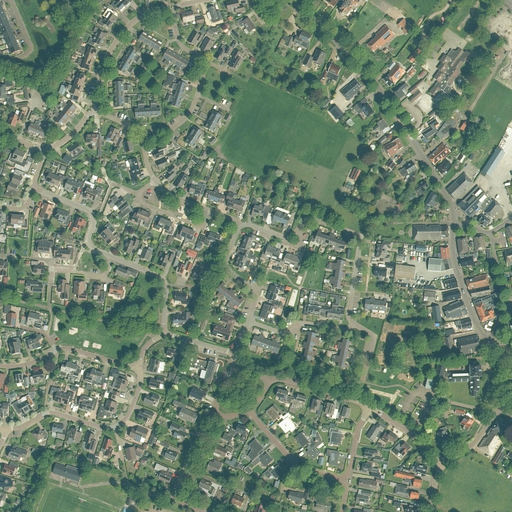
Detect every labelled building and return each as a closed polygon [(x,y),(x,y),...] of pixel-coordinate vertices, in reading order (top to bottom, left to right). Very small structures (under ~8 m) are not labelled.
[(121,0),(119,2),(126,8),(130,4),(126,0),(121,0)] [(239,6),(238,0),(226,3),(228,11),(235,10),(236,14),(244,12),(243,6),(239,6)] [(344,0),(342,3),(344,4),(340,9),(340,10),(339,11),(341,12),(340,13),(342,15),(344,16),(344,15),(344,16),(345,15),(347,16),(349,12),(351,12),(352,10),(352,9),(352,8),(354,6),(355,7),(359,0),(362,0),(363,1),(363,0),(344,0)] [(126,8),(119,2),(117,4),(114,2),(111,6),(115,10),(117,8),(122,13),(126,8)] [(209,20),(212,19),(212,20),(218,18),(219,21),(222,20),(220,12),(219,11),(216,12),(214,7),(208,9),(209,12),(207,13),(207,14),(209,20)] [(103,16),(106,18),(113,23),(117,18),(111,15),(113,12),(108,9),(103,16)] [(182,14),(183,23),(195,20),(193,12),(182,14)] [(113,23),(106,18),(104,21),(101,19),(98,24),(103,27),(104,25),(110,29),(113,23)] [(241,28),(244,26),(246,29),(244,31),(246,35),(255,29),(249,18),(245,21),(243,18),(237,22),(241,28)] [(403,29),(402,30),(406,34),(412,28),(404,19),(397,26),(399,28),(401,27),(403,29)] [(7,20),(0,23),(0,26),(1,29),(0,29),(0,30),(10,25),(7,20)] [(229,24),(238,37),(241,34),(243,37),(245,35),(235,20),(229,24)] [(10,25),(0,30),(2,35),(12,31),(10,25)] [(381,48),(394,35),(386,26),(375,35),(376,36),(367,45),(374,52),(380,47),(381,48)] [(96,34),(95,37),(103,41),(106,35),(100,32),(101,30),(95,27),(93,32),(96,34)] [(206,35),(211,38),(214,33),(218,32),(217,28),(209,30),(208,31),(207,34),(206,35)] [(12,31),(2,35),(3,34),(5,39),(4,39),(14,35),(12,31)] [(139,40),(144,43),(148,35),(143,32),(139,40)] [(194,46),(197,41),(200,43),(203,36),(200,35),(200,36),(194,32),(188,43),(194,46)] [(308,42),(311,37),(302,32),(299,38),(296,37),(294,43),(300,45),(304,47),(304,48),(307,49),(308,48),(310,44),(309,43),(308,42)] [(14,35),(4,39),(4,40),(6,44),(16,40),(14,35)] [(144,43),(149,46),(153,38),(148,35),(144,43)] [(103,41),(95,37),(94,40),(90,39),(88,44),(94,46),(95,44),(101,46),(103,41)] [(149,46),(153,49),(158,41),(153,38),(149,46)] [(200,50),(207,54),(213,43),(207,39),(200,50)] [(16,40),(6,44),(6,45),(8,44),(10,49),(18,45),(16,40)] [(158,41),(153,49),(158,52),(163,44),(158,41)] [(18,45),(10,49),(12,54),(20,51),(18,45)] [(228,56),(232,51),(223,45),(215,58),(221,62),(225,54),(228,56)] [(83,52),(95,56),(97,51),(89,48),(88,51),(82,49),(81,51),(83,52)] [(130,48),(127,54),(140,61),(141,59),(136,56),(138,53),(130,48)] [(164,64),(166,65),(173,53),(167,49),(165,54),(162,58),(167,60),(166,61),(165,61),(164,64)] [(418,49),(411,56),(415,60),(422,52),(418,49)] [(458,71),(463,64),(465,61),(468,63),(472,57),(465,52),(464,53),(459,49),(457,51),(456,51),(454,51),(454,52),(451,50),(447,57),(444,55),(439,61),(442,63),(437,69),(441,72),(440,73),(438,72),(433,79),(438,82),(434,86),(429,93),(436,98),(441,90),(443,91),(442,92),(455,101),(459,94),(446,85),(448,83),(451,85),(460,73),(458,71)] [(323,61),(326,55),(317,50),(313,59),(307,56),(303,65),(309,68),(312,61),(316,63),(316,64),(316,65),(319,66),(320,66),(321,65),(322,65),(324,61),(323,61)] [(240,65),(243,61),(239,59),(242,54),(235,51),(232,57),(234,58),(229,67),(236,71),(240,65)] [(86,55),(85,58),(93,61),(95,56),(83,52),(82,54),(86,55)] [(407,52),(400,62),(404,65),(411,55),(407,52)] [(169,62),(173,64),(178,56),(173,53),(166,65),(168,66),(169,64),(169,62)] [(127,54),(124,59),(132,64),(133,61),(138,64),(140,61),(127,54)] [(174,70),(177,71),(184,59),(178,56),(173,64),(178,67),(177,67),(176,68),(174,70)] [(124,59),(120,64),(133,72),(135,70),(130,67),(132,64),(124,59)] [(184,59),(177,71),(179,73),(180,70),(180,69),(180,68),(184,71),(189,62),(184,59)] [(92,66),(80,62),(79,64),(83,65),(82,69),(90,72),(92,66)] [(117,70),(120,71),(119,73),(118,73),(125,78),(127,76),(125,75),(127,72),(132,75),(133,72),(120,64),(117,70)] [(395,84),(405,72),(396,64),(389,72),(391,73),(388,76),(383,80),(389,87),(394,84),(395,84)] [(325,72),(322,78),(325,79),(326,75),(328,76),(328,78),(332,79),(334,74),(337,75),(340,69),(331,65),(328,73),(325,72)] [(422,79),(427,74),(423,71),(419,76),(422,79)] [(72,78),(76,79),(85,82),(86,77),(78,74),(77,77),(73,76),(72,78)] [(76,81),(75,84),(83,87),(85,82),(76,79),(72,78),(72,80),(76,81)] [(114,83),(114,89),(129,88),(129,85),(123,86),(123,79),(116,79),(116,82),(114,83)] [(0,92),(6,92),(6,88),(13,87),(12,81),(5,81),(5,86),(0,86),(0,92)] [(362,88),(356,81),(349,87),(348,86),(340,92),(348,101),(358,93),(357,91),(362,88)] [(172,83),(171,86),(185,91),(187,85),(178,82),(177,85),(172,83)] [(405,95),(407,94),(404,90),(408,87),(404,82),(398,88),(399,88),(394,93),(400,100),(405,95)] [(175,91),(174,94),(183,97),(185,91),(171,86),(170,89),(175,91)] [(79,97),(81,92),(66,87),(65,89),(72,91),(71,95),(79,97)] [(415,87),(409,92),(411,95),(418,90),(415,87)] [(419,91),(409,100),(411,103),(422,94),(419,91)] [(0,99),(7,99),(7,103),(7,105),(7,106),(10,105),(14,105),(15,105),(15,102),(14,96),(7,96),(6,92),(0,92),(0,99)] [(168,95),(167,98),(182,103),(183,97),(174,94),(173,97),(168,95)] [(182,103),(167,98),(166,101),(172,103),(170,106),(179,109),(182,103)] [(64,103),(63,105),(74,114),(75,112),(74,111),(77,108),(70,102),(67,105),(64,103)] [(359,115),(363,112),(367,118),(374,113),(370,108),(368,104),(364,107),(360,102),(356,106),(353,108),(359,115)] [(59,106),(61,108),(64,110),(62,112),(69,118),(72,115),(72,116),(74,114),(63,105),(61,103),(59,106)] [(344,114),(336,106),(329,112),(336,120),(344,114)] [(437,109),(428,116),(431,118),(439,111),(437,109)] [(21,123),(25,114),(20,112),(18,117),(12,114),(8,124),(15,127),(18,121),(21,123)] [(56,112),(55,114),(66,123),(68,121),(67,121),(69,118),(62,112),(60,115),(56,112)] [(213,112),(210,117),(215,120),(218,114),(213,112)] [(66,123),(55,114),(54,116),(57,118),(54,121),(62,127),(64,124),(65,125),(66,123)] [(210,117),(207,123),(212,125),(215,120),(210,117)] [(441,141),(445,137),(454,130),(450,126),(453,121),(449,118),(436,135),(441,141)] [(378,125),(375,127),(373,129),(375,132),(379,130),(380,132),(382,131),(383,131),(385,133),(389,130),(388,128),(388,127),(385,123),(385,124),(382,120),(377,124),(378,125)] [(35,135),(39,127),(40,123),(36,121),(35,125),(31,134),(31,135),(35,137),(35,135)] [(462,126),(469,132),(473,128),(466,121),(462,126)] [(35,135),(40,137),(43,129),(39,127),(35,135)] [(194,127),(191,133),(196,136),(199,130),(194,127)] [(426,137),(427,139),(436,133),(432,127),(422,133),(425,138),(426,137)] [(107,138),(111,140),(110,141),(117,144),(120,136),(117,135),(118,131),(111,128),(107,138)] [(43,129),(40,137),(45,139),(48,131),(43,129)] [(199,130),(196,136),(201,139),(204,133),(199,130)] [(191,133),(188,138),(193,141),(196,136),(191,133)] [(87,144),(97,143),(96,135),(86,135),(87,144)] [(370,142),(373,146),(379,141),(375,137),(370,142)] [(185,143),(190,146),(193,141),(188,138),(185,143)] [(403,147),(398,139),(389,145),(389,144),(383,147),(390,157),(400,151),(399,150),(403,147)] [(124,144),(126,153),(133,151),(132,145),(133,145),(132,141),(124,144)] [(69,150),(73,156),(71,157),(74,160),(85,152),(83,149),(82,150),(78,144),(69,150)] [(441,161),(451,153),(443,144),(437,149),(438,150),(428,158),(435,165),(441,160),(441,161)] [(497,149),(482,171),(490,176),(505,154),(497,149)] [(8,161),(13,163),(16,164),(17,161),(21,152),(16,150),(13,156),(11,155),(8,161)] [(153,154),(155,159),(165,156),(163,150),(153,154)] [(21,152),(17,161),(16,164),(24,168),(27,161),(23,160),(26,154),(21,152)] [(73,159),(67,155),(62,160),(68,165),(73,159)] [(461,155),(457,161),(462,163),(466,157),(461,155)] [(136,159),(129,161),(126,162),(127,167),(128,167),(130,167),(132,172),(130,172),(132,180),(138,178),(137,176),(136,171),(140,170),(136,159)] [(157,164),(159,169),(169,165),(166,160),(157,164)] [(386,166),(390,170),(386,175),(389,177),(393,172),(392,170),(396,165),(391,160),(386,166)] [(446,170),(450,164),(446,161),(442,167),(441,165),(436,169),(441,175),(447,171),(446,170)] [(408,174),(409,174),(409,175),(411,178),(416,175),(413,171),(417,169),(415,165),(413,163),(411,164),(408,166),(408,165),(405,168),(402,170),(399,171),(403,177),(405,176),(408,174)] [(165,178),(169,182),(176,175),(174,173),(177,170),(173,166),(167,172),(169,174),(165,178)] [(15,175),(11,183),(18,186),(20,187),(21,184),(22,183),(22,182),(22,181),(23,178),(19,177),(20,175),(23,176),(24,173),(16,169),(14,175),(15,175)] [(46,182),(52,184),(55,176),(52,174),(53,172),(47,169),(44,176),(48,178),(46,182)] [(354,169),(350,179),(356,182),(361,172),(354,169)] [(246,173),(245,176),(244,176),(242,180),(247,182),(249,178),(250,176),(246,173)] [(180,190),(185,182),(186,183),(189,177),(184,174),(184,175),(182,174),(180,178),(174,187),(180,190)] [(447,190),(455,201),(467,189),(466,189),(473,183),(464,174),(447,190)] [(55,176),(52,184),(58,187),(60,182),(63,184),(63,183),(66,177),(60,175),(59,177),(55,176)] [(64,189),(71,192),(72,187),(74,182),(71,181),(72,178),(66,176),(66,177),(63,183),(66,184),(64,189)] [(189,193),(194,195),(197,186),(192,184),(193,181),(190,180),(188,186),(191,187),(189,193)] [(74,182),(72,187),(71,192),(77,194),(79,189),(82,190),(85,183),(79,181),(78,184),(74,182)] [(414,189),(419,197),(423,194),(422,191),(429,187),(425,181),(418,186),(414,189)] [(7,191),(9,192),(8,193),(6,193),(5,196),(12,198),(13,195),(10,194),(11,193),(15,194),(16,191),(17,191),(18,191),(18,190),(18,189),(17,189),(18,186),(11,183),(10,182),(7,191)] [(82,190),(83,190),(86,191),(84,195),(84,197),(84,199),(86,200),(87,198),(89,199),(93,190),(95,185),(86,182),(86,184),(85,183),(82,190)] [(197,186),(194,195),(199,197),(201,190),(204,191),(206,185),(203,184),(202,188),(197,186)] [(475,213),(482,207),(485,210),(483,212),(485,213),(494,201),(492,200),(492,201),(489,199),(490,198),(480,189),(478,186),(463,202),(462,201),(458,206),(470,218),(475,213)] [(93,190),(89,199),(95,201),(97,196),(100,197),(103,189),(97,187),(96,191),(93,190)] [(209,201),(213,202),(217,190),(215,190),(214,193),(207,191),(205,198),(209,200),(209,201)] [(217,190),(213,202),(217,203),(222,204),(225,197),(218,195),(220,191),(217,190)] [(433,208),(439,198),(432,193),(426,204),(424,202),(421,208),(427,211),(430,206),(433,208)] [(227,207),(233,209),(236,201),(237,196),(234,195),(234,196),(228,194),(226,200),(229,201),(227,207)] [(116,206),(118,209),(126,202),(122,198),(119,200),(115,196),(111,200),(113,202),(109,205),(112,209),(116,206)] [(236,201),(233,209),(239,211),(241,207),(243,208),(245,202),(240,200),(240,202),(236,201)] [(254,208),(251,216),(254,217),(256,214),(259,215),(263,206),(256,203),(256,201),(253,200),(251,207),(254,208)] [(494,201),(485,213),(486,215),(485,217),(483,215),(478,222),(480,224),(485,228),(487,224),(487,225),(490,221),(490,220),(491,219),(493,219),(494,218),(493,217),(496,213),(497,214),(502,208),(494,201)] [(122,219),(130,212),(128,209),(130,207),(126,202),(118,209),(122,213),(119,215),(122,219)] [(40,217),(47,220),(48,218),(49,217),(50,215),(50,214),(52,207),(45,204),(40,217)] [(262,220),(266,221),(267,217),(270,218),(271,215),(273,209),(271,208),(271,207),(268,206),(267,207),(263,206),(259,215),(264,217),(262,220)] [(276,221),(280,223),(284,213),(273,209),(271,215),(274,216),(271,223),(275,225),(276,221)] [(55,219),(59,221),(59,222),(63,224),(63,222),(65,223),(65,225),(68,226),(69,223),(66,222),(69,214),(64,212),(64,213),(58,210),(55,219)] [(131,222),(137,224),(137,223),(140,224),(142,221),(145,212),(139,210),(137,216),(134,215),(132,221),(131,222)] [(145,212),(142,221),(145,222),(144,225),(146,226),(146,228),(148,229),(151,222),(148,221),(151,215),(145,212)] [(284,213),(280,223),(284,224),(283,228),(286,229),(290,220),(292,221),(295,214),(292,213),(290,219),(287,218),(288,215),(284,213)] [(8,227),(14,227),(14,225),(18,226),(19,216),(12,215),(12,220),(9,220),(8,227)] [(18,226),(18,228),(27,228),(28,221),(25,221),(25,217),(19,216),(18,226)] [(85,226),(86,222),(84,221),(78,218),(76,222),(73,221),(73,223),(70,229),(70,230),(75,233),(77,229),(80,230),(82,225),(85,226)] [(160,228),(164,229),(167,221),(161,219),(159,223),(156,222),(154,228),(159,231),(160,228)] [(167,221),(164,229),(167,231),(166,233),(171,236),(174,229),(171,228),(173,224),(167,221)] [(100,235),(104,240),(112,234),(109,231),(113,228),(109,223),(103,228),(106,231),(100,235)] [(440,227),(440,226),(429,226),(429,228),(426,228),(426,226),(413,226),(414,240),(442,240),(442,238),(448,238),(448,227),(440,227)] [(183,237),(186,238),(189,230),(183,228),(182,232),(178,230),(175,238),(181,241),(183,237)] [(189,230),(186,238),(184,244),(186,245),(188,243),(188,242),(194,244),(196,238),(194,237),(195,232),(189,230)] [(317,244),(321,245),(325,236),(320,235),(322,231),(318,230),(316,235),(313,234),(311,241),(314,243),(315,240),(318,241),(317,244)] [(202,236),(199,242),(208,246),(210,241),(213,243),(211,247),(216,249),(218,245),(221,237),(210,233),(208,238),(202,236)] [(112,234),(104,240),(108,245),(114,241),(116,243),(121,239),(121,238),(118,234),(114,237),(112,234)] [(245,236),(243,243),(257,248),(258,245),(253,243),(254,240),(255,241),(257,237),(250,234),(249,238),(245,236)] [(327,244),(329,245),(333,235),(330,234),(329,238),(325,236),(321,245),(326,247),(327,244)] [(331,249),(335,250),(339,241),(335,240),(336,236),(333,235),(329,245),(332,246),(331,249)] [(475,251),(485,249),(485,246),(483,246),(483,243),(484,243),(483,237),(473,238),(475,251)] [(38,253),(44,253),(45,244),(45,240),(42,239),(41,241),(36,240),(35,248),(38,248),(38,253)] [(137,248),(140,241),(134,239),(133,242),(128,240),(123,251),(131,254),(134,247),(137,248)] [(339,241),(335,250),(340,252),(341,249),(344,250),(347,240),(344,239),(343,243),(339,241)] [(466,244),(466,239),(457,240),(459,254),(469,253),(467,244),(466,244)] [(45,244),(44,253),(50,254),(50,249),(53,249),(54,242),(48,241),(48,240),(45,240),(45,244)] [(377,245),(376,251),(386,252),(387,248),(391,249),(391,243),(382,242),(382,245),(377,245)] [(241,249),(246,251),(245,253),(252,256),(254,253),(250,252),(251,249),(256,250),(257,248),(243,243),(241,249)] [(150,257),(152,253),(147,251),(148,249),(146,248),(146,245),(143,244),(140,250),(143,251),(140,258),(149,261),(151,257),(150,257)] [(55,247),(54,254),(57,255),(57,259),(63,260),(64,251),(60,250),(61,248),(55,247)] [(263,252),(261,258),(265,260),(266,257),(270,258),(269,261),(270,261),(274,249),(268,247),(267,248),(266,253),(263,252)] [(440,248),(442,260),(450,259),(450,258),(448,247),(440,248)] [(64,251),(63,260),(70,260),(70,256),(73,256),(74,249),(73,249),(71,249),(68,248),(68,251),(64,251)] [(270,261),(270,262),(271,260),(275,262),(275,263),(276,264),(279,265),(280,264),(282,259),(283,255),(283,254),(281,253),(281,252),(275,249),(274,249),(270,261)] [(386,252),(376,251),(376,258),(381,259),(381,262),(389,263),(390,256),(386,256),(386,252)] [(247,261),(248,258),(251,259),(252,256),(245,253),(243,253),(242,256),(238,255),(236,261),(251,266),(252,263),(247,261)] [(159,259),(155,258),(156,256),(153,254),(149,265),(156,268),(159,259)] [(172,262),(174,256),(169,254),(168,257),(163,255),(159,265),(165,268),(168,260),(172,262)] [(280,264),(279,265),(283,266),(284,266),(284,265),(288,266),(288,268),(293,256),(286,254),(284,260),(282,259),(280,264)] [(460,256),(462,267),(474,265),(473,259),(477,258),(476,254),(460,256)] [(293,256),(288,268),(289,268),(290,265),(294,267),(293,270),(295,270),(298,271),(300,266),(297,265),(299,260),(299,258),(293,256)] [(174,267),(177,268),(176,272),(179,273),(179,274),(182,275),(184,269),(186,270),(185,271),(189,272),(192,265),(187,262),(185,266),(179,264),(177,258),(174,267)] [(428,271),(431,271),(442,272),(446,271),(453,269),(450,259),(442,260),(429,259),(428,271)] [(333,264),(332,267),(343,269),(344,265),(347,265),(348,262),(338,260),(337,264),(333,264)] [(34,273),(44,274),(45,267),(38,266),(38,262),(31,261),(31,265),(34,266),(34,273)] [(250,269),(251,266),(236,261),(234,267),(244,270),(245,267),(250,269)] [(396,265),(394,273),(392,273),(391,274),(391,275),(391,277),(394,277),(414,280),(416,268),(396,265)] [(208,277),(212,269),(209,268),(207,267),(205,273),(203,272),(196,269),(192,279),(199,281),(202,274),(204,275),(208,277)] [(336,271),(335,274),(345,276),(346,273),(343,272),(343,269),(332,267),(332,270),(336,271)] [(118,268),(115,274),(125,278),(126,275),(130,276),(130,275),(133,276),(133,277),(136,278),(138,272),(135,271),(128,269),(127,271),(118,268)] [(374,275),(374,276),(386,277),(387,269),(375,268),(375,272),(374,272),(373,273),(373,275),(374,275)] [(469,290),(489,286),(488,282),(490,282),(489,278),(487,279),(486,274),(474,277),(475,279),(466,281),(469,290)] [(444,282),(446,290),(458,288),(456,279),(444,282)] [(59,280),(58,292),(62,293),(61,299),(68,300),(69,293),(66,293),(67,285),(67,281),(59,280)] [(341,282),(330,280),(329,284),(334,285),(333,288),(343,290),(343,286),(340,286),(341,282)] [(27,281),(26,285),(26,288),(30,288),(33,289),(33,292),(36,292),(36,293),(38,294),(38,293),(43,293),(43,286),(39,286),(37,285),(37,282),(30,282),(27,281)] [(78,300),(87,300),(87,293),(84,293),(84,283),(75,282),(74,295),(79,295),(78,300)] [(217,296),(219,298),(226,290),(224,288),(226,285),(223,283),(217,290),(220,293),(217,296)] [(92,296),(93,296),(98,296),(98,302),(104,303),(104,300),(105,292),(101,292),(102,287),(98,286),(97,285),(96,285),(95,285),(95,286),(94,286),(94,292),(92,292),(92,296)] [(123,298),(124,294),(122,293),(123,287),(117,286),(111,285),(110,294),(118,296),(118,297),(123,298)] [(476,298),(490,295),(490,291),(497,290),(496,285),(469,291),(472,298),(476,297),(476,298)] [(271,286),(269,293),(278,296),(280,290),(283,291),(284,288),(278,286),(277,288),(271,286)] [(225,297),(227,299),(234,292),(231,290),(229,292),(226,290),(219,298),(222,301),(225,297)] [(442,294),(444,302),(461,299),(459,291),(442,294)] [(227,305),(230,307),(237,299),(234,296),(236,294),(234,292),(227,299),(230,302),(227,305)] [(175,293),(175,301),(175,304),(179,304),(179,301),(182,301),(182,304),(189,305),(189,306),(192,306),(193,299),(189,299),(189,301),(186,301),(187,294),(175,293)] [(266,299),(270,300),(269,303),(272,304),(278,306),(279,303),(276,302),(278,296),(269,293),(266,299)] [(306,303),(304,312),(307,312),(307,314),(313,315),(316,300),(317,294),(310,293),(309,299),(313,299),(313,303),(309,303),(306,303)] [(492,309),(493,308),(494,309),(497,307),(496,305),(497,304),(498,303),(498,302),(498,301),(498,300),(498,299),(498,298),(498,297),(497,293),(474,302),(481,323),(483,322),(484,324),(487,323),(487,321),(490,319),(491,321),(493,321),(493,320),(493,319),(494,318),(492,314),(494,313),(492,309)] [(365,300),(365,304),(364,310),(371,310),(372,298),(370,298),(370,300),(365,300)] [(237,299),(230,307),(232,309),(235,306),(238,308),(244,301),(242,299),(240,301),(237,299)] [(379,301),(378,311),(385,311),(387,299),(384,299),(384,302),(379,301)] [(321,312),(324,313),(325,305),(322,305),(321,307),(318,306),(319,300),(316,300),(313,315),(320,316),(321,312)] [(463,316),(468,314),(463,302),(460,303),(459,302),(455,303),(454,300),(449,302),(450,305),(443,308),(444,311),(445,310),(446,312),(445,313),(447,319),(452,318),(452,319),(455,318),(456,319),(462,316),(463,316)] [(11,314),(11,309),(12,306),(5,304),(4,308),(4,314),(8,314),(7,326),(15,326),(16,315),(11,314)] [(265,305),(262,311),(271,314),(273,308),(277,310),(278,306),(272,304),(271,307),(265,305)] [(333,319),(335,304),(333,304),(332,309),(329,309),(329,306),(325,305),(324,313),(328,313),(327,319),(333,319)] [(335,304),(333,319),(340,321),(340,317),(343,317),(345,310),(341,309),(341,311),(338,310),(338,305),(335,304)] [(441,322),(439,306),(428,308),(428,313),(432,313),(434,323),(441,322)] [(271,314),(262,311),(260,318),(266,320),(265,322),(271,325),(273,321),(269,320),(271,314)] [(20,324),(24,325),(27,326),(27,323),(33,324),(35,314),(30,313),(28,318),(26,318),(25,320),(24,320),(21,319),(20,324)] [(189,321),(190,313),(184,313),(183,317),(173,316),(173,325),(186,326),(186,321),(189,321)] [(35,314),(33,324),(36,325),(35,328),(40,329),(42,322),(39,321),(41,316),(35,314)] [(212,335),(228,341),(236,320),(224,316),(222,322),(229,325),(227,330),(224,329),(224,328),(216,325),(212,335)] [(460,322),(461,326),(457,327),(458,330),(462,329),(472,327),(470,319),(460,322)] [(309,336),(308,340),(319,342),(320,339),(315,338),(316,334),(318,335),(319,331),(311,330),(311,333),(306,332),(306,335),(309,336)] [(35,338),(32,340),(36,349),(41,347),(39,341),(42,338),(41,336),(37,335),(34,336),(35,338)] [(250,345),(257,347),(261,336),(259,335),(258,337),(254,336),(250,345)] [(442,337),(446,353),(453,352),(450,335),(442,337)] [(476,335),(457,339),(460,355),(478,352),(477,351),(481,350),(478,336),(477,337),(476,335)] [(257,347),(264,349),(267,340),(263,339),(264,337),(261,336),(257,347)] [(9,344),(12,355),(20,353),(18,346),(21,345),(20,338),(13,339),(14,343),(9,344)] [(31,351),(36,349),(32,340),(30,341),(29,338),(23,340),(26,347),(29,346),(31,351)] [(264,349),(271,352),(275,340),(272,340),(271,342),(267,340),(264,349)] [(275,340),(271,352),(277,354),(280,345),(276,344),(277,341),(275,340)] [(304,343),(304,346),(313,348),(314,344),(318,345),(319,342),(308,340),(308,343),(304,343)] [(338,342),(337,346),(348,348),(349,344),(352,345),(353,342),(343,340),(343,343),(338,342)] [(306,350),(305,353),(316,355),(317,352),(312,351),(313,348),(304,346),(303,349),(306,350)] [(341,350),(341,353),(350,355),(351,352),(348,352),(348,348),(337,346),(337,349),(341,350)] [(172,361),(180,363),(182,357),(178,356),(179,352),(168,349),(166,355),(173,358),(172,361)] [(316,355),(305,353),(305,357),(301,356),(301,360),(304,360),(304,363),(310,364),(311,358),(315,359),(316,355)] [(332,359),(335,359),(346,361),(346,358),(350,359),(350,355),(341,353),(340,357),(335,356),(333,356),(332,359)] [(216,373),(218,365),(191,358),(188,367),(194,368),(194,370),(197,371),(197,369),(206,372),(206,374),(203,373),(202,377),(205,378),(203,382),(211,385),(214,372),(216,373)] [(346,361),(335,359),(334,362),(339,363),(338,367),(347,369),(348,366),(345,365),(346,361)] [(152,360),(149,371),(157,373),(160,374),(161,371),(162,369),(161,369),(162,362),(160,362),(152,360)] [(430,389),(432,389),(432,391),(439,392),(439,391),(441,383),(447,382),(448,382),(450,382),(470,381),(471,392),(471,397),(476,397),(476,396),(476,391),(479,391),(478,377),(481,377),(480,366),(478,366),(478,362),(469,362),(470,372),(449,373),(449,375),(447,375),(447,373),(444,373),(445,366),(438,365),(434,381),(432,380),(433,380),(428,378),(427,379),(426,385),(425,388),(430,389)] [(67,373),(70,374),(73,364),(67,363),(66,366),(63,364),(59,375),(66,377),(67,373)] [(77,369),(77,368),(78,366),(73,364),(70,374),(69,378),(70,378),(71,378),(72,377),(78,379),(80,373),(76,372),(77,369)] [(91,383),(94,384),(97,371),(92,370),(92,372),(91,373),(91,375),(87,374),(85,381),(91,383)] [(97,371),(94,384),(102,386),(104,379),(101,378),(103,373),(97,371)] [(31,384),(35,384),(38,383),(37,380),(44,379),(43,372),(33,373),(34,377),(30,377),(31,384)] [(0,388),(3,389),(2,393),(8,393),(9,386),(3,385),(5,375),(0,374),(0,388)] [(23,380),(22,374),(19,374),(19,375),(15,375),(16,381),(15,381),(16,384),(23,383),(23,386),(25,386),(25,387),(29,387),(28,378),(24,378),(24,380),(23,380)] [(118,379),(117,383),(127,387),(128,381),(122,379),(123,376),(115,374),(114,378),(118,379)] [(163,385),(164,379),(157,378),(157,381),(151,379),(149,387),(159,389),(160,384),(163,385)] [(419,380),(417,390),(423,391),(425,381),(419,380)] [(112,388),(115,388),(125,392),(127,387),(117,383),(117,384),(114,383),(112,388)] [(53,397),(54,392),(57,393),(55,402),(61,403),(64,394),(60,393),(61,390),(61,389),(59,388),(58,389),(52,387),(50,396),(53,397)] [(198,392),(197,391),(198,389),(194,387),(189,396),(196,399),(195,400),(198,401),(198,400),(201,402),(203,398),(205,399),(207,394),(199,391),(198,392)] [(285,403),(290,405),(292,397),(287,396),(288,392),(279,389),(276,397),(286,400),(285,403)] [(68,395),(64,394),(61,403),(67,405),(69,400),(72,401),(74,394),(68,392),(68,395)] [(157,403),(160,397),(153,394),(152,398),(146,396),(144,402),(152,406),(154,402),(157,403)] [(23,403),(28,412),(33,410),(31,406),(34,404),(29,395),(24,398),(24,397),(22,398),(22,399),(21,400),(23,403)] [(305,403),(306,398),(298,395),(296,400),(294,400),(292,407),(296,408),(297,405),(304,407),(305,403)] [(81,396),(79,403),(82,404),(82,405),(81,408),(80,409),(86,411),(89,401),(89,398),(90,398),(84,396),(84,397),(81,396)] [(89,401),(86,411),(91,412),(93,407),(95,408),(98,401),(92,399),(92,402),(89,401)] [(317,415),(320,416),(323,406),(320,405),(321,402),(313,400),(311,409),(318,411),(317,415)] [(107,401),(106,406),(116,409),(118,404),(107,401)] [(23,403),(22,403),(20,405),(18,402),(12,405),(18,415),(22,413),(23,415),(28,412),(23,403)] [(0,418),(3,418),(3,414),(8,414),(9,406),(3,406),(3,404),(0,404),(0,418)] [(336,420),(336,418),(338,411),(334,410),(335,406),(328,404),(325,414),(332,416),(332,418),(336,420)] [(100,407),(99,413),(104,415),(107,416),(110,417),(111,413),(112,413),(115,414),(116,409),(106,406),(105,408),(102,407),(100,407)] [(278,421),(282,418),(283,417),(281,415),(279,416),(276,413),(279,411),(275,406),(267,412),(274,421),(276,419),(278,421)] [(197,415),(185,409),(183,408),(182,408),(179,417),(193,424),(197,415)] [(340,411),(337,422),(340,423),(341,421),(342,417),(348,419),(350,410),(344,408),(343,412),(340,411)] [(140,412),(137,418),(147,422),(148,418),(152,420),(154,414),(147,411),(145,411),(144,413),(140,412)] [(283,417),(282,418),(284,421),(278,425),(285,434),(295,426),(289,418),(291,416),(288,413),(283,417)] [(468,430),(471,426),(470,426),(474,422),(469,418),(471,416),(467,413),(466,415),(467,416),(461,423),(464,426),(464,427),(463,429),(465,431),(467,430),(467,429),(468,430)] [(497,422),(492,430),(502,436),(505,433),(507,434),(510,431),(507,429),(497,422)] [(184,441),(187,434),(179,430),(180,427),(174,424),(172,423),(169,429),(175,432),(173,437),(176,438),(177,438),(184,441)] [(64,426),(54,424),(53,429),(52,429),(52,431),(52,432),(58,434),(57,438),(64,439),(66,432),(63,431),(64,426)] [(373,441),(376,437),(378,439),(382,432),(381,431),(383,428),(377,425),(376,427),(374,426),(367,437),(373,441)] [(242,436),(243,435),(241,441),(244,442),(249,433),(245,431),(246,429),(238,426),(236,431),(235,432),(238,433),(240,434),(242,436)] [(438,434),(440,442),(447,439),(445,433),(448,432),(446,427),(440,429),(441,433),(438,434)] [(74,441),(78,443),(81,433),(77,432),(77,430),(72,428),(69,438),(74,440),(74,441)] [(132,429),(129,437),(135,439),(135,441),(140,443),(140,442),(142,437),(145,439),(148,431),(140,428),(139,432),(137,431),(132,429)] [(235,432),(236,431),(231,428),(228,434),(225,433),(222,439),(230,443),(233,437),(236,438),(238,433),(235,432)] [(42,432),(40,429),(35,432),(35,431),(32,434),(34,438),(35,437),(37,442),(43,438),(45,440),(47,439),(48,435),(45,430),(42,432)] [(330,429),(329,433),(331,434),(330,442),(333,443),(332,445),(337,446),(337,444),(340,444),(341,437),(342,437),(342,435),(336,434),(337,430),(330,429)] [(503,437),(502,436),(492,430),(491,429),(487,435),(489,436),(487,439),(485,438),(479,448),(491,456),(503,437)] [(305,445),(308,448),(309,446),(311,448),(308,451),(307,452),(309,455),(313,460),(319,456),(322,454),(317,448),(323,443),(318,434),(317,434),(315,442),(314,443),(312,440),(308,442),(305,439),(308,437),(304,432),(301,434),(295,439),(301,445),(302,445),(303,447),(305,445)] [(397,437),(390,432),(387,436),(384,435),(381,440),(386,443),(388,439),(393,442),(394,441),(395,442),(396,442),(398,440),(397,439),(396,438),(397,437)] [(88,433),(85,442),(88,443),(86,449),(93,452),(97,442),(93,441),(95,436),(94,435),(94,434),(91,433),(90,434),(88,433)] [(105,439),(102,449),(102,448),(101,452),(105,453),(104,455),(110,457),(113,450),(110,449),(112,441),(105,439)] [(248,457),(252,462),(261,455),(262,454),(264,452),(263,451),(262,450),(263,449),(256,440),(250,446),(249,447),(252,451),(248,457)] [(394,458),(395,456),(396,457),(402,449),(406,453),(411,448),(405,443),(402,447),(399,444),(396,448),(395,447),(391,452),(392,453),(390,455),(394,458)] [(126,449),(128,461),(136,459),(135,456),(141,458),(145,449),(138,446),(135,445),(134,448),(126,449)] [(231,453),(233,449),(226,446),(225,449),(217,446),(214,453),(224,458),(227,452),(231,453)] [(24,459),(27,452),(19,449),(16,448),(15,451),(10,449),(7,457),(11,458),(12,459),(14,460),(15,460),(19,461),(20,457),(24,459)] [(162,456),(164,457),(164,458),(174,462),(177,455),(167,451),(168,450),(165,449),(162,456)] [(326,455),(331,456),(329,465),(337,466),(338,457),(336,457),(337,452),(327,450),(326,455)] [(373,458),(373,455),(377,456),(378,452),(374,451),(366,450),(364,456),(373,458)] [(252,462),(252,463),(252,464),(254,466),(258,463),(260,462),(260,461),(265,467),(267,465),(273,460),(267,453),(264,456),(263,457),(261,455),(252,462)] [(206,469),(217,474),(222,464),(216,462),(215,464),(210,462),(206,469)] [(240,465),(241,464),(237,462),(235,468),(242,471),(244,467),(240,465)] [(371,465),(371,464),(366,463),(366,464),(363,464),(362,471),(362,472),(366,473),(367,471),(372,472),(371,477),(379,478),(380,474),(378,473),(379,470),(372,469),(372,468),(372,467),(371,467),(371,465)] [(411,466),(410,470),(414,471),(414,472),(420,473),(426,474),(427,468),(419,466),(419,464),(416,463),(415,467),(411,466)] [(17,470),(19,466),(13,464),(12,468),(4,465),(2,472),(12,476),(14,469),(17,470)] [(56,464),(53,473),(67,478),(67,477),(73,479),(73,480),(79,482),(83,471),(69,466),(68,468),(56,464)] [(169,483),(173,475),(166,472),(168,469),(157,464),(154,469),(162,473),(159,479),(169,483)] [(283,473),(279,468),(280,468),(278,466),(272,471),(270,468),(264,474),(268,479),(272,476),(276,480),(278,478),(278,477),(283,473)] [(404,482),(409,483),(409,484),(413,484),(413,487),(420,489),(422,480),(414,479),(415,476),(406,474),(396,471),(394,477),(405,479),(404,482)] [(10,482),(11,480),(0,476),(0,477),(0,480),(2,481),(1,483),(0,482),(0,487),(4,487),(3,490),(7,491),(8,487),(12,487),(12,482),(10,482)] [(383,483),(384,480),(376,478),(376,482),(368,481),(360,480),(359,487),(375,490),(377,482),(381,483),(383,483)] [(213,496),(216,490),(210,488),(212,484),(202,479),(199,486),(211,492),(209,494),(213,496)] [(397,484),(394,494),(398,495),(410,498),(410,499),(414,500),(414,499),(418,500),(419,494),(415,493),(411,492),(406,491),(407,487),(397,484)] [(301,503),(303,496),(293,493),(293,491),(291,490),(288,499),(301,503)] [(368,497),(370,498),(371,492),(363,490),(362,496),(357,495),(356,501),(367,504),(368,497)] [(246,505),(250,497),(245,495),(243,499),(235,495),(235,494),(231,504),(231,503),(241,507),(241,508),(243,504),(246,505)] [(316,508),(319,509),(330,511),(331,504),(324,503),(325,500),(318,499),(319,498),(313,497),(313,501),(317,502),(316,508)] [(266,511),(267,507),(264,506),(264,505),(258,503),(255,511),(254,511),(266,511)] [(402,508),(401,511),(416,511),(417,511),(416,511),(416,508),(407,506),(407,504),(401,503),(400,508),(402,508)]
